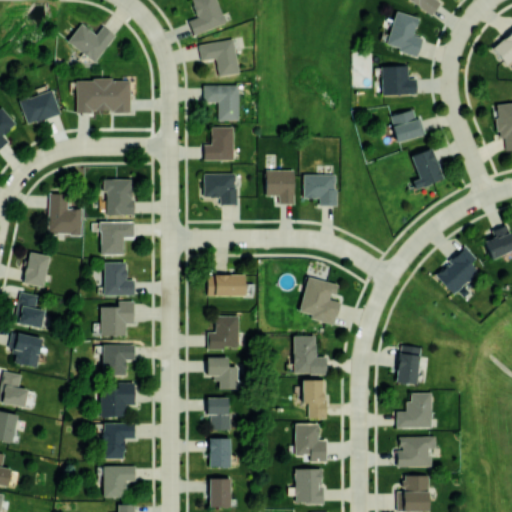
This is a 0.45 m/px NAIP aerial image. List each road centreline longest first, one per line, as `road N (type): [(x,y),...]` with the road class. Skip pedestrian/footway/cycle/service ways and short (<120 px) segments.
road 1 (residential): [(124,0),(157,34),(169,72),(170,511)]
road 2 (residential): [(389,276),(362,345),(359,511)]
road 3 (residential): [(170,237),(309,238),(389,276)]
road 4 (residential): [(486,195),(449,88),(454,49),(488,0)]
road 5 (residential): [(170,145),(57,150),(20,176),(0,222)]
road 6 (residential): [(511,187),(436,224),(389,276)]
